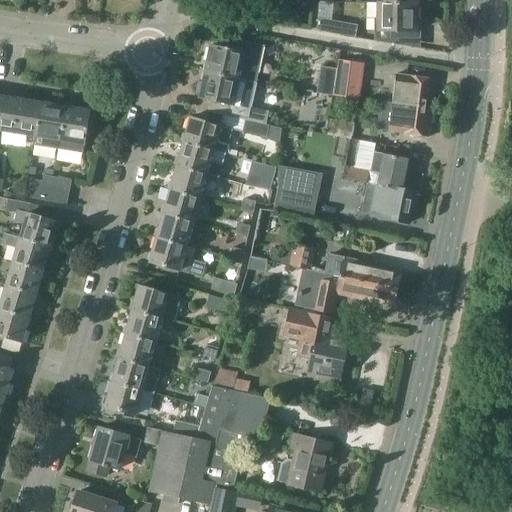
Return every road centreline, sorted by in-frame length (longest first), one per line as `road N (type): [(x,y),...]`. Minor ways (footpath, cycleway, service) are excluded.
road 1 (tertiary): [(379,511),(421,386),(482,62),(481,0)]
road 2 (residential): [(30,511),(94,311),(159,54)]
road 3 (residential): [(159,54),(0,31)]
